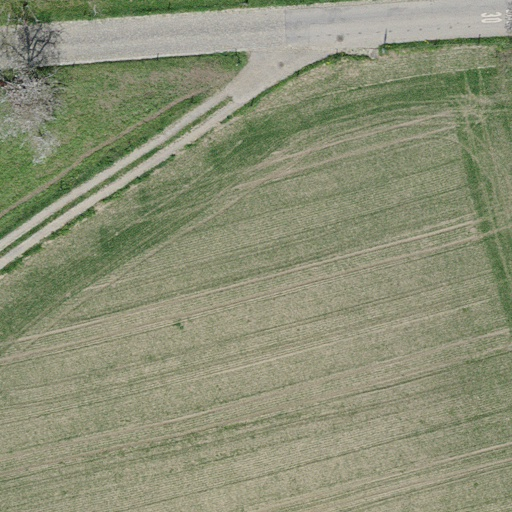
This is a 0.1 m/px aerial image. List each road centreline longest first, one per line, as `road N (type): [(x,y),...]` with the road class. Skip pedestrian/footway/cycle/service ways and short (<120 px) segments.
road 1 (tertiary): [(0,53),(511,13)]
road 2 (track): [(0,257),(349,26)]
